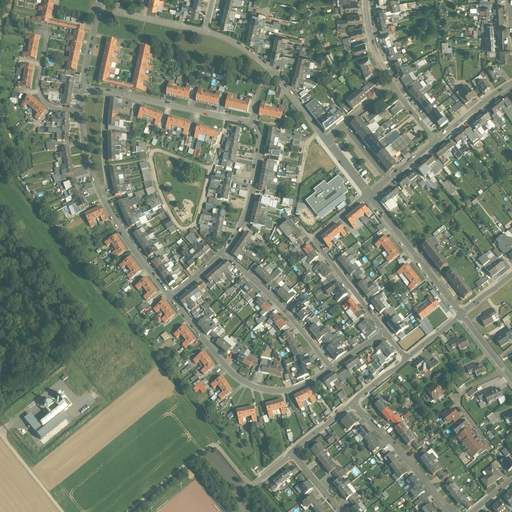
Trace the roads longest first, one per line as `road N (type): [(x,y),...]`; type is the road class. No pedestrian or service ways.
road 1 (residential): [(82,111),(103,198),(170,297)]
road 2 (residential): [(170,297),(239,380),(298,389),(330,369)]
road 3 (residential): [(384,332),(314,239),(368,194)]
road 4 (residential): [(82,88),(250,122)]
road 5 (track): [(249,484),(212,444),(127,511)]
road 6 (residential): [(224,253),(330,369)]
road 7 (residential): [(462,313),(368,194)]
road 8 (residential): [(352,404),(449,511)]
road 9 (residential): [(250,122),(260,146),(248,212),(224,253)]
road 10 (residential): [(82,111),(52,108),(38,90),(52,21)]
